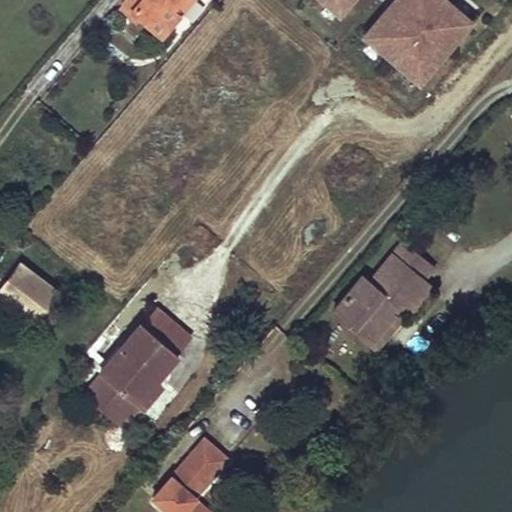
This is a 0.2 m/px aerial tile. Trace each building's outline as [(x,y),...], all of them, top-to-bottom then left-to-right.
[(152,0),(133,0),(127,7),(138,17),(152,0)] [(152,0),(138,17),(166,42),(202,0),(152,0)] [(315,0),(334,16),(347,0),(315,0)] [(471,19),(449,0),(386,0),(356,35),(414,85),(471,19)] [(392,318),(402,326),(403,327),(424,301),(417,294),(426,283),(395,258),(374,284),(377,287),(367,300),(356,292),(328,326),(348,342),(349,343),(351,339),(370,354),(389,330),(385,327),(392,318)] [(46,311),(9,279),(0,289),(0,320),(22,339),(46,311)] [(148,334),(182,364),(196,348),(162,318),(148,334)] [(371,364),(402,326),(392,318),(385,327),(389,330),(370,354),(351,339),(349,343),(348,342),(346,344),(371,364)] [(106,383),(146,417),(169,392),(163,387),(182,364),(148,334),(106,383)] [(89,401),(130,437),(146,417),(106,383),(89,401)] [(197,511),(203,506),(232,470),(208,451),(162,508),(166,511),(197,511)]
